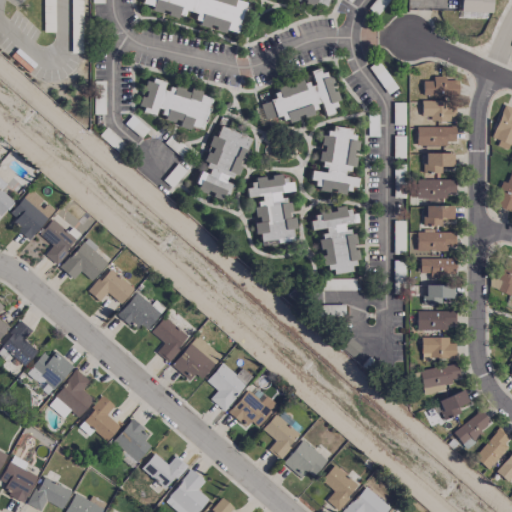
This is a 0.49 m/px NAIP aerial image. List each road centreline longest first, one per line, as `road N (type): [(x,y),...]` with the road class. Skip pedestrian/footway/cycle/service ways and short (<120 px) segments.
road 1 (residential): [(0,262),(290,511)]
road 2 (residential): [(491,74),(488,236),(475,341),(494,405),(511,420)]
